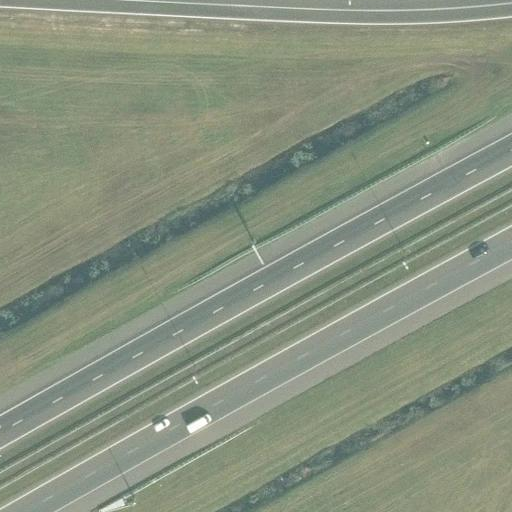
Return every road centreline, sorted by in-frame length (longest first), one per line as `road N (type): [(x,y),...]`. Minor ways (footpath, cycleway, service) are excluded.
road 1 (motorway): [(511,154),(0,438)]
road 2 (motorway): [(27,511),(511,244)]
road 3 (motorway): [(511,4),(428,10),(38,0)]
